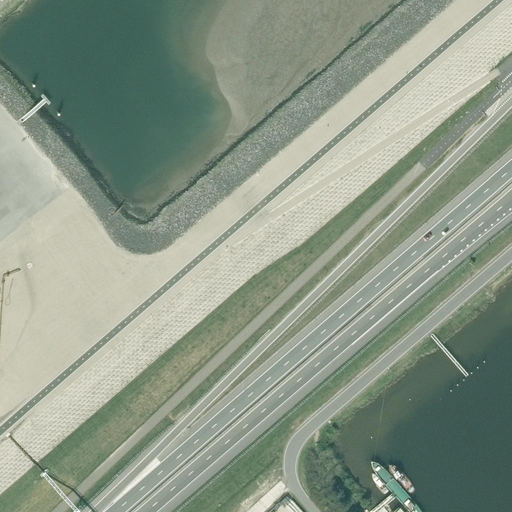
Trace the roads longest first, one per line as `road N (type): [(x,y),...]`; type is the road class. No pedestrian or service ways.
road 1 (motorway): [(505,107),(169,440),(112,511)]
road 2 (motorway): [(511,169),(115,511)]
road 3 (motorway): [(153,511),(511,198)]
road 4 (unclassified): [(511,72),(489,77),(269,217),(241,221)]
